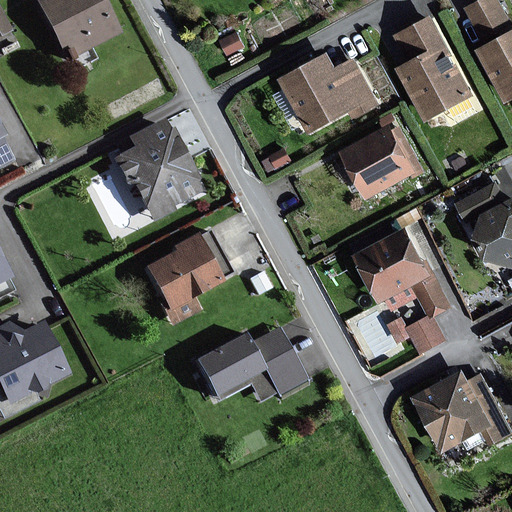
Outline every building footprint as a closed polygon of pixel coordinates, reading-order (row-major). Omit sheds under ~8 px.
[(105,0),(42,0),(71,56),(121,31),(105,0)] [(511,97),(511,31),(495,0),(481,0),(465,9),(486,46),(477,51),(504,101),(511,97)] [(0,32),(10,27),(0,7),(0,32)] [(430,19),(397,37),(411,64),(399,71),(424,118),(469,94),(430,19)] [(242,46),(236,34),(221,42),(227,54),(242,46)] [(332,72),(324,58),(281,82),(309,132),(348,110),(352,117),(376,103),(352,61),(332,72)] [(189,153),(211,142),(193,106),(170,117),(189,153)] [(169,119),(121,143),(127,154),(118,158),(131,182),(137,179),(156,217),(175,208),(173,204),(203,189),(198,180),(200,179),(169,119)] [(387,128),(341,153),(365,198),(410,174),(412,178),(423,172),(415,156),(410,147),(399,128),(390,133),(387,128)] [(289,160),(283,152),(271,159),(276,168),(289,160)] [(478,217),(505,202),(496,184),(457,205),(466,223),(478,217)] [(511,198),(505,202),(478,217),(472,241),(477,250),(482,260),(511,267),(511,198)] [(232,269),(210,231),(201,236),(200,233),(178,245),(180,249),(150,266),(169,299),(163,302),(175,323),(201,308),(194,296),(224,279),(222,275),(232,269)] [(429,315),(448,305),(433,275),(427,264),(421,268),(402,232),(355,256),(379,300),(385,297),(387,299),(392,308),(418,294),(429,315)] [(0,280),(12,275),(0,251),(0,280)] [(444,339),(432,317),(407,330),(401,319),(389,325),(398,342),(410,335),(419,352),(444,339)] [(46,323),(27,332),(11,323),(0,328),(0,375),(12,399),(70,371),(46,323)] [(253,344),(248,335),(200,360),(220,396),(271,368),(284,391),(307,379),(280,329),(253,344)] [(511,433),(511,432),(481,375),(466,384),(460,374),(413,399),(442,452),(482,431),(489,445),(511,433)]
